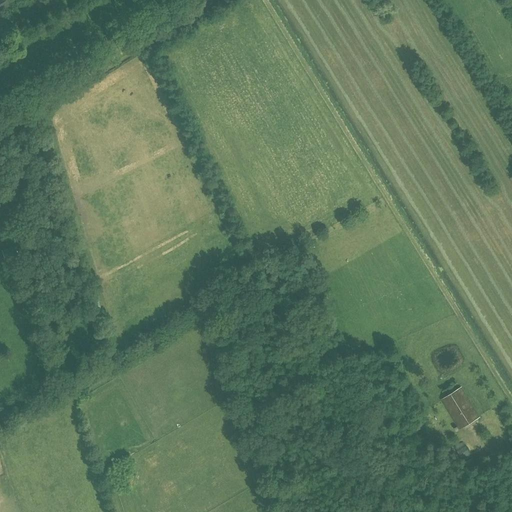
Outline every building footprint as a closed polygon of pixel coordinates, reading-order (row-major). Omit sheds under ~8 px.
[(0,0),(0,10),(9,6),(5,0),(0,0)] [(6,264),(20,259),(16,245),(1,250),(6,264)] [(427,362),(407,369),(413,389),(434,382),(427,362)] [(480,417),(462,387),(441,400),(459,430),(480,417)] [(429,447),(439,443),(433,432),(424,436),(429,447)] [(466,446),(457,451),(462,459),(470,453),(466,446)]
